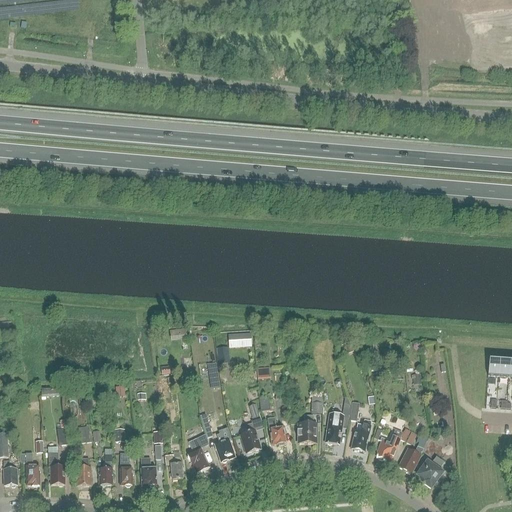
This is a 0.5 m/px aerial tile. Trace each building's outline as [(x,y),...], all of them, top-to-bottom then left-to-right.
[(8,323),(0,324),(0,330),(0,334),(9,333),(8,323)] [(186,329),(170,331),(171,341),(187,339),(186,329)] [(341,347),(346,356),(353,352),(348,343),(341,347)] [(229,362),(228,348),(216,350),(218,363),(229,362)] [(369,361),(369,362),(370,369),(381,368),(380,360),(369,361)] [(490,362),(489,376),(500,377),(501,362),(490,362)] [(501,362),(500,377),(510,378),(511,363),(501,362)] [(220,389),(216,364),(207,366),(211,390),(220,389)] [(269,369),(257,370),(258,380),(270,379),(269,369)] [(413,386),(421,385),(421,376),(413,376),(413,386)] [(124,388),(115,388),(116,398),(125,397),(124,388)] [(78,393),(80,408),(87,407),(85,392),(78,393)] [(259,400),(260,413),(270,412),(268,399),(259,400)] [(311,416),(322,415),(322,404),(322,399),(312,399),(312,404),(311,404),(311,416)] [(359,405),(352,404),(349,422),(357,423),(359,405)] [(256,406),(249,408),(253,420),(260,418),(256,406)] [(203,427),(206,437),(207,440),(212,438),(212,437),(209,425),(205,415),(199,417),(203,427)] [(332,445),(334,445),(339,446),(340,442),(343,417),(330,415),(328,429),(326,431),(327,432),(325,444),(327,444),(329,446),(332,445)] [(297,432),(297,439),(299,439),(299,446),(315,446),(315,426),(313,426),(313,417),(304,417),(304,426),(297,426),(297,432)] [(283,431),(283,430),(276,431),(274,420),(268,421),(271,447),(278,446),(278,448),(284,447),(284,445),(285,445),(284,435),(285,435),(285,431),(283,431)] [(357,425),(355,433),(351,450),(353,451),(354,453),(357,453),(358,452),(364,453),(367,442),(368,442),(369,437),(368,437),(371,423),(364,422),(363,426),(357,425)] [(248,435),(240,437),(241,438),(246,455),(260,451),(257,442),(259,442),(256,433),(256,432),(255,433),(252,425),(246,427),(248,435)] [(78,430),(80,445),(92,444),(91,428),(78,430)] [(67,446),(65,430),(57,431),(59,447),(67,446)] [(216,437),(219,445),(215,447),(215,448),(214,449),(215,452),(217,452),(221,464),(222,464),(223,465),(226,464),(227,462),(228,462),(235,459),(229,444),(232,443),(227,430),(218,433),(219,436),(216,437)] [(125,444),(125,431),(115,431),(115,444),(125,444)] [(94,444),(101,443),(100,433),(92,434),(94,444)] [(382,443),(376,458),(377,459),(378,461),(382,463),(384,461),(391,464),(399,442),(398,441),(401,436),(394,433),(392,439),(393,439),(390,446),(385,444),(382,443)] [(416,436),(411,433),(406,444),(411,447),(416,436)] [(7,435),(0,435),(0,459),(8,459),(7,435)] [(420,458),(426,443),(428,439),(419,435),(416,443),(418,444),(414,454),(408,451),(398,469),(405,472),(406,474),(409,476),(410,475),(411,476),(420,458)] [(209,446),(207,440),(206,437),(188,445),(193,453),(187,456),(187,457),(187,459),(188,463),(190,463),(196,476),(198,475),(199,476),(202,475),(203,473),(210,469),(200,450),(209,446)] [(36,456),(43,455),(43,443),(35,443),(36,456)] [(32,455),(26,455),(26,465),(26,488),(32,488),(34,489),(37,489),(38,487),(40,487),(39,468),(33,468),(32,455)] [(58,469),(58,455),(48,455),(48,481),(50,481),(50,487),(58,487),(59,489),(62,489),(64,487),(65,487),(65,476),(66,475),(66,472),(65,471),(65,469),(58,469)] [(120,471),(120,488),(125,488),(127,489),(129,489),(130,488),(132,488),(132,479),(132,478),(134,476),(134,474),(132,473),(132,471),(129,471),(129,455),(120,455),(120,471)] [(170,467),(172,482),(183,481),(180,459),(174,459),(173,456),(164,457),(165,468),(170,467)] [(99,472),(98,473),(98,476),(99,477),(99,487),(100,487),(102,489),(104,489),(106,487),(112,487),(112,457),(104,457),(105,471),(99,471),(99,472)] [(431,465),(428,463),(417,477),(424,483),(422,486),(430,491),(443,474),(440,471),(445,464),(436,458),(431,465)] [(76,469),(77,488),(91,488),(90,469),(89,469),(89,460),(79,460),(79,469),(76,469)] [(140,460),(141,488),(149,488),(151,489),(153,489),(154,488),(157,488),(156,470),(150,470),(150,460),(140,460)] [(3,463),(4,489),(10,488),(12,490),(14,490),(16,488),(17,488),(16,471),(10,471),(10,463),(3,463)]
